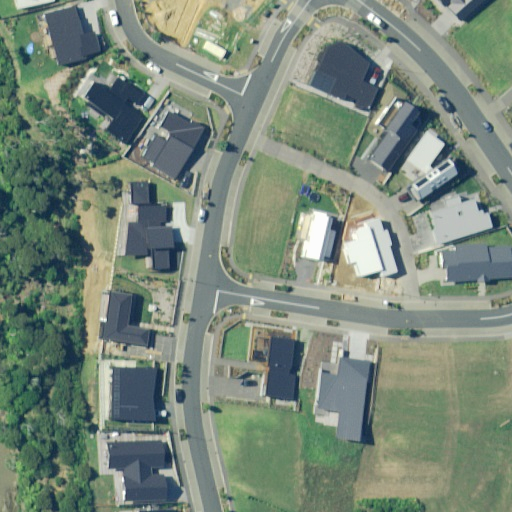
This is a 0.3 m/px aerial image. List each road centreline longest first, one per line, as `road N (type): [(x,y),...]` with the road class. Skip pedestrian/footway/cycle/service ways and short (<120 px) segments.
road 1 (residential): [(241,132),(368,193),(388,211),(402,236),(411,315)]
road 2 (residential): [(361,0),(445,80),(511,169)]
road 3 (residential): [(204,289),(192,387),(219,511)]
road 4 (residential): [(204,289),(411,315)]
road 5 (residential): [(256,101),(140,41),(122,0)]
road 6 (residential): [(241,132),(217,194),(204,289)]
